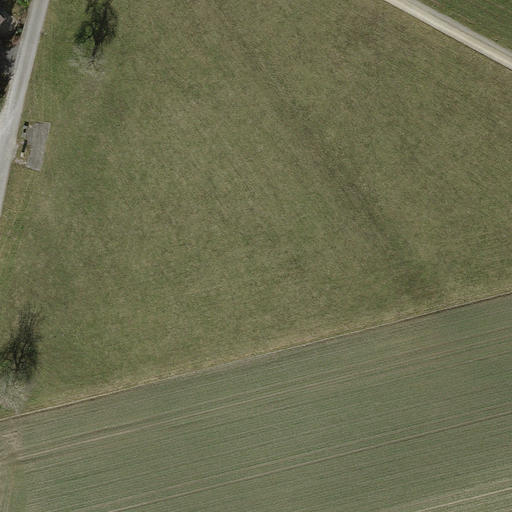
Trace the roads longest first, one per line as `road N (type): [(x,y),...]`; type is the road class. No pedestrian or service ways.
road 1 (track): [(41,0),(0,172)]
road 2 (track): [(511,62),(398,0)]
